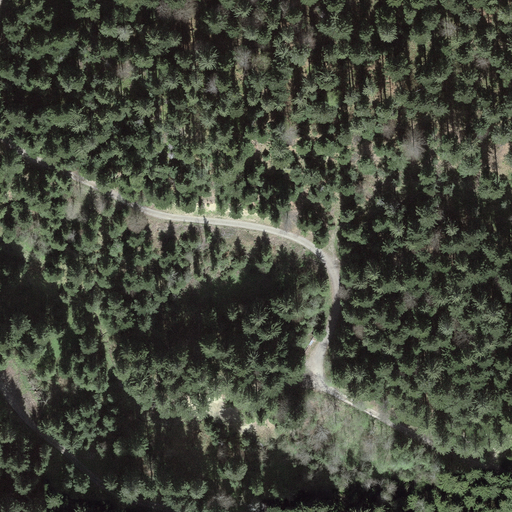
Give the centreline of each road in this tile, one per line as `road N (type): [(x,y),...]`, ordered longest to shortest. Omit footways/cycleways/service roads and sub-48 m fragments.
road 1 (track): [(0,136),(143,209),(305,242),(326,257),(335,281),(319,379),(332,393),(511,475)]
road 2 (track): [(181,511),(94,478),(22,416),(0,383)]
